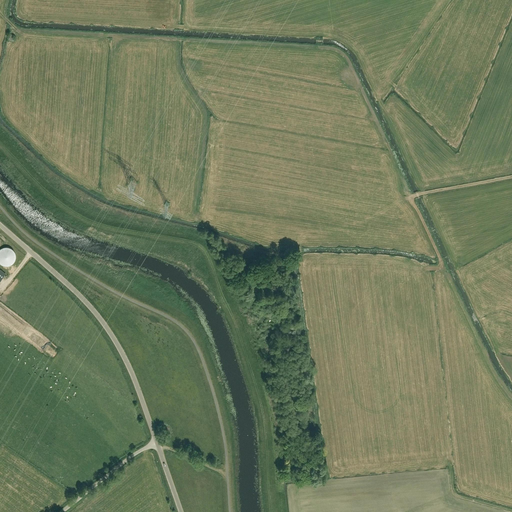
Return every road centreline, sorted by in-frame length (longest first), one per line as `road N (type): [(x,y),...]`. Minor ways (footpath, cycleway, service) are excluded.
road 1 (track): [(271,511),(258,396),(206,253),(78,215),(0,143)]
road 2 (unclassified): [(181,511),(114,339),(79,295),(0,224)]
road 3 (track): [(440,267),(387,144)]
